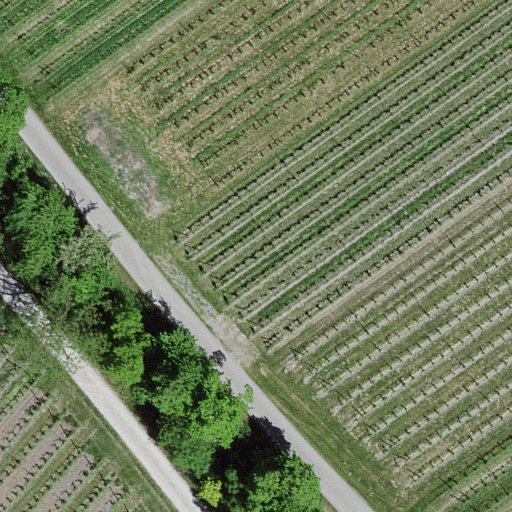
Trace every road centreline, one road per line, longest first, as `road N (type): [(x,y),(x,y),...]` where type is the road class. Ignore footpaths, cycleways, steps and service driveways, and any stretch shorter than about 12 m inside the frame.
road 1 (track): [(0,92),(174,310),(357,511)]
road 2 (track): [(0,282),(202,511)]
